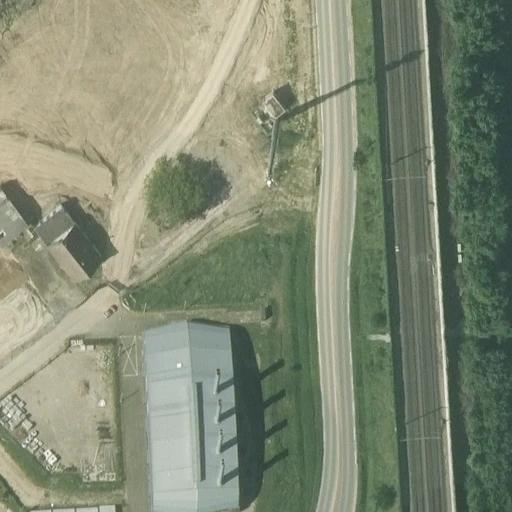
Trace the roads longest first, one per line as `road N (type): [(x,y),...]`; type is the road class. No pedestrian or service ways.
road 1 (secondary): [(344,511),(350,466),(340,285),(349,138),(341,0)]
road 2 (secondary): [(321,0),(332,464),(324,511)]
